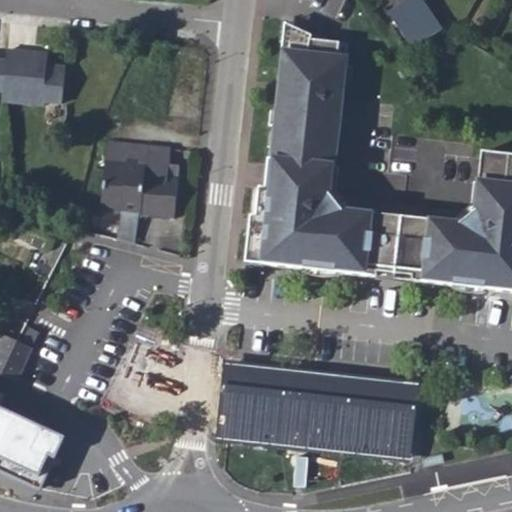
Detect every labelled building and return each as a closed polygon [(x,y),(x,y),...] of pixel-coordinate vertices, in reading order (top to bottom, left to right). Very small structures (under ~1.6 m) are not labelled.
[(412,47),(441,27),(421,0),(405,0),(387,12),(412,47)] [(511,155),(483,153),(476,213),(331,197),(348,44),(317,41),(317,48),(310,48),(312,36),(285,24),(279,85),(283,85),(282,97),(278,97),(276,112),(281,113),(279,129),(274,129),(271,161),(269,161),(266,189),(260,188),(255,232),(250,232),(247,258),(264,260),(264,265),(304,270),(304,266),(337,270),(337,274),(378,278),(378,273),(413,277),(413,282),(454,287),(455,283),(487,287),(487,290),(511,293),(511,155)] [(52,58),(12,55),(11,65),(8,96),(7,108),(45,110),(45,107),(67,109),(71,71),(52,69),(52,58)] [(0,95),(8,96),(11,65),(0,64),(0,95)] [(171,150),(108,143),(101,211),(122,213),(119,241),(137,245),(140,216),(175,219),(180,166),(170,165),(171,150)] [(0,377),(6,381),(10,383),(45,317),(29,309),(29,311),(12,341),(1,337),(0,338),(0,377)] [(0,471),(42,491),(62,441),(0,408),(0,471)]
